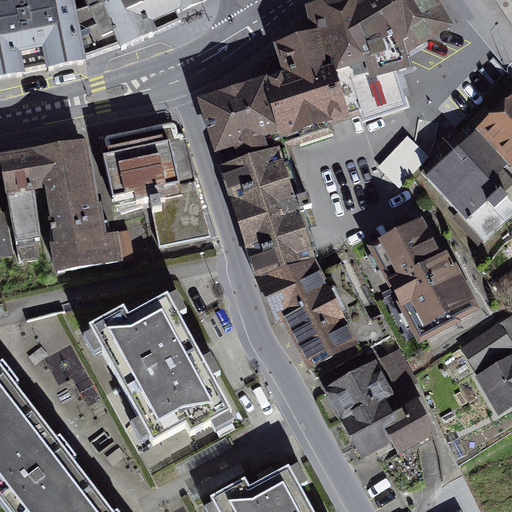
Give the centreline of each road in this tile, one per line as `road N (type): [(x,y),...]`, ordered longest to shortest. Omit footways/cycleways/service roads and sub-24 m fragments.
road 1 (residential): [(177,70),(234,260)]
road 2 (primary): [(177,70),(101,98),(0,118)]
road 3 (residential): [(234,260),(262,345),(310,424)]
